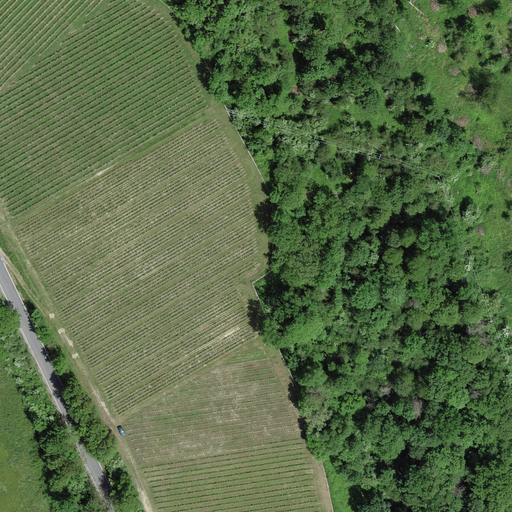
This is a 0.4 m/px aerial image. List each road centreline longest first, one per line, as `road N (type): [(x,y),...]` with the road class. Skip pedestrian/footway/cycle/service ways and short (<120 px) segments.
road 1 (track): [(149,511),(62,332),(0,251)]
road 2 (tertiary): [(116,511),(0,268)]
